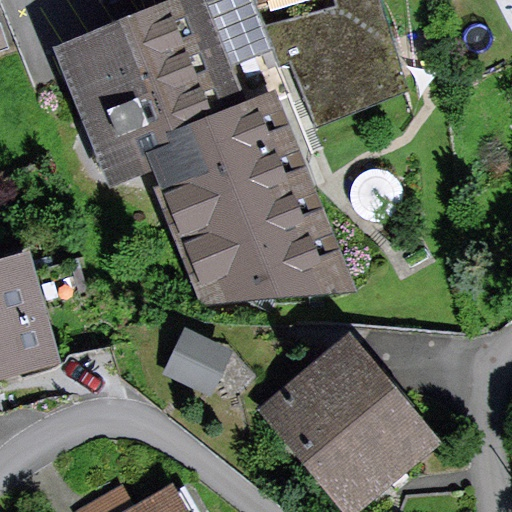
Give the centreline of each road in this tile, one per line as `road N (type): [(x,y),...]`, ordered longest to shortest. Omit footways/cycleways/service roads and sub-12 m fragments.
road 1 (residential): [(263,511),(144,434),(99,422),(47,438),(0,472)]
road 2 (residential): [(492,511),(485,440),(511,369)]
